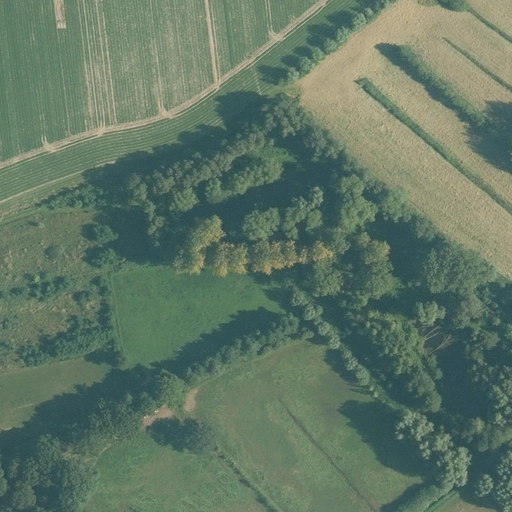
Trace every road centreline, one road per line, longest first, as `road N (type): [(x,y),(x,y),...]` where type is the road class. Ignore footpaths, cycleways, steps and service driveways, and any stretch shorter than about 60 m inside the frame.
road 1 (track): [(0,453),(52,454),(343,300),(383,302),(397,315)]
road 2 (track): [(0,212),(120,164)]
